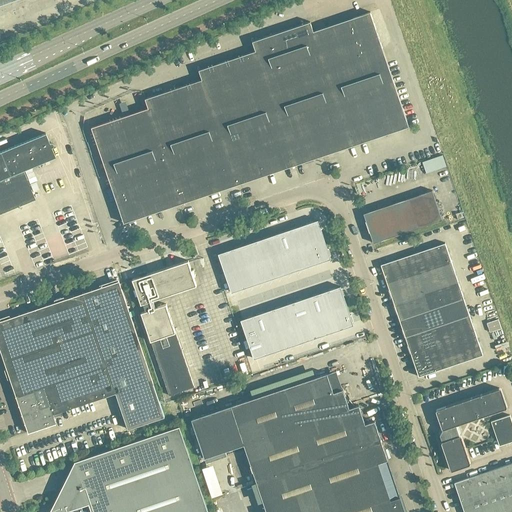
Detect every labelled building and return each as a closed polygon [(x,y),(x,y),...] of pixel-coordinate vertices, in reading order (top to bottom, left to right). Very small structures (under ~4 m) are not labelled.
[(409,126),(376,29),(370,12),(313,31),(310,22),(281,32),(323,155),(325,155),(409,126)] [(323,155),(281,32),(252,41),(256,51),(199,70),(202,79),(145,98),(148,108),(92,127),(124,222),(180,203),(182,203),(237,184),(239,183),(323,155)] [(0,213),(35,199),(23,170),(24,169),(32,166),(55,157),(51,147),(52,146),(53,144),(52,143),(51,142),(49,142),(45,133),(0,151),(0,213)] [(32,166),(24,169),(28,178),(36,175),(32,166)] [(373,243),(442,220),(432,190),(363,213),(373,243)] [(217,254),(231,293),(330,259),(316,220),(217,254)] [(452,263),(445,243),(437,246),(444,265),(452,263)] [(444,265),(437,246),(429,248),(436,268),(444,265)] [(436,268),(429,248),(421,251),(428,271),(436,268)] [(428,271),(421,251),(413,253),(420,273),(428,271)] [(420,273),(413,253),(405,256),(412,276),(420,273)] [(412,276),(405,256),(397,259),(404,279),(412,276)] [(404,279),(397,259),(389,261),(396,281),(404,279)] [(194,387),(166,304),(156,307),(153,300),(154,300),(154,301),(193,287),(197,286),(194,276),(196,275),(194,269),(192,270),(188,260),(184,262),(184,261),(147,274),(146,272),(146,270),(138,273),(139,276),(139,277),(132,279),(135,289),(133,289),(135,295),(138,295),(141,304),(143,303),(146,311),(141,312),(169,395),(194,387)] [(396,281),(389,261),(381,264),(388,284),(396,281)] [(394,304),(459,282),(452,263),(444,265),(436,268),(428,271),(420,273),(412,276),(404,279),(396,281),(388,284),(394,304)] [(164,416),(119,281),(12,316),(1,320),(0,320),(0,347),(29,432),(56,423),(53,414),(115,392),(127,429),(164,416)] [(400,320),(464,299),(459,282),(394,304),(400,320)] [(340,286),(241,319),(254,358),(353,324),(340,286)] [(405,337),(470,315),(467,308),(464,299),(400,320),(405,337)] [(468,338),(476,335),(470,315),(405,337),(412,356),(420,354),(428,351),(436,348),(444,346),(452,343),(460,340),(468,338)] [(483,354),(476,335),(468,338),(475,357),(483,354)] [(475,357),(468,338),(460,340),(467,360),(475,357)] [(467,360),(460,340),(452,343),(459,363),(467,360)] [(459,363),(452,343),(444,346),(451,365),(459,363)] [(451,365),(444,346),(436,348),(443,368),(451,365)] [(443,368),(436,348),(428,351),(435,371),(443,368)] [(428,351),(420,354),(427,373),(435,371),(428,351)] [(419,376),(427,373),(420,354),(412,356),(419,376)] [(199,441),(201,447),(206,462),(227,455),(225,451),(244,444),(267,511),(405,511),(400,496),(391,499),(378,462),(388,459),(375,420),(365,424),(359,405),(349,408),(343,389),(333,392),(327,373),(192,419),(199,441)] [(456,425),(506,408),(507,406),(501,389),(500,388),(437,409),(436,411),(442,428),(443,429),(440,435),(442,441),(441,442),(450,470),(452,470),(470,464),(470,463),(461,436),(460,435),(459,435),(456,425)] [(511,441),(511,420),(510,415),(491,421),(499,446),(511,441)] [(180,425),(75,461),(75,462),(51,510),(49,511),(209,511),(187,447),(180,425)] [(509,511),(511,511),(511,462),(455,482),(464,511),(509,511)]
